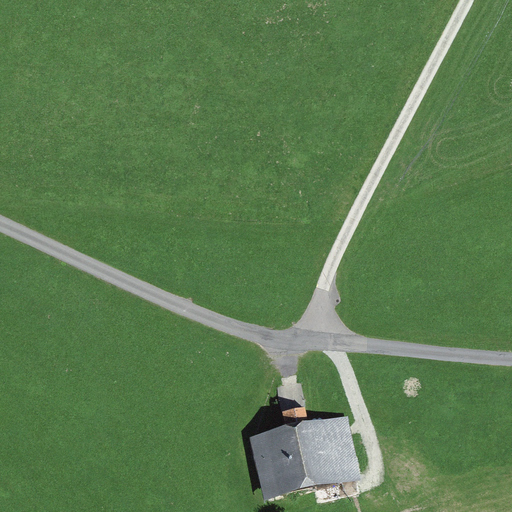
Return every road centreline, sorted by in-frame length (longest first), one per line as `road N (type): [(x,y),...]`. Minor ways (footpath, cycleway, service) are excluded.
road 1 (track): [(251,511),(249,460),(269,391),(306,340),(324,281),(468,0)]
road 2 (track): [(0,223),(238,328),(511,358)]
